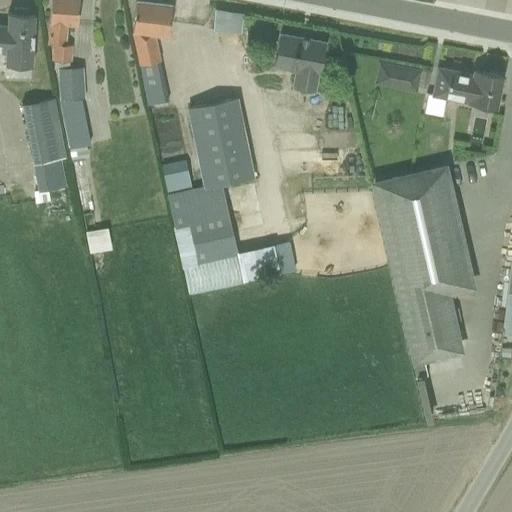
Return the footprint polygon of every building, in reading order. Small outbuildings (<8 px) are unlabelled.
[(49,0),(49,15),(47,44),(53,45),(52,61),(53,61),(68,62),(69,62),(70,45),(64,45),(66,25),(76,25),(76,23),(77,16),(77,0),(49,0)] [(134,0),(132,20),(131,32),(139,65),(143,88),(146,105),(167,100),(152,35),(167,36),(170,4),(134,0)] [(13,8),(11,13),(7,13),(6,25),(0,24),(0,52),(4,52),(4,65),(31,66),(33,14),(29,14),(27,9),(13,8)] [(209,10),(209,29),(237,30),(237,11),(209,10)] [(273,65),(292,69),(289,88),(313,92),(316,75),(317,75),(323,42),(279,33),(273,65)] [(415,89),(418,71),(379,64),(375,81),(415,89)] [(437,65),(432,91),(431,95),(494,108),(496,95),(500,75),(473,70),(472,72),(437,65)] [(67,68),(56,68),(57,100),(67,148),(84,145),(88,144),(79,99),(83,98),(81,67),(68,68),(67,68)] [(247,157),(240,125),(238,117),(234,97),(201,104),(219,184),(251,177),(247,157)] [(53,98),(20,104),(31,163),(59,158),(64,157),(53,98)] [(187,107),(191,127),(204,187),(190,190),(182,160),(157,165),(165,195),(172,227),(180,267),(186,294),(242,281),(235,252),(219,184),(201,104),(187,107)] [(59,158),(31,163),(37,191),(64,185),(59,158)] [(373,183),(414,360),(457,350),(444,292),(469,286),(441,167),(373,183)] [(87,253),(109,249),(105,227),(83,231),(87,253)] [(271,244),(235,252),(242,281),(277,274),(271,244)] [(511,335),(511,292),(507,291),(503,322),(502,334),(511,335)] [(510,357),(511,348),(502,347),(501,356),(510,357)] [(411,363),(414,377),(426,374),(423,360),(411,363)]
